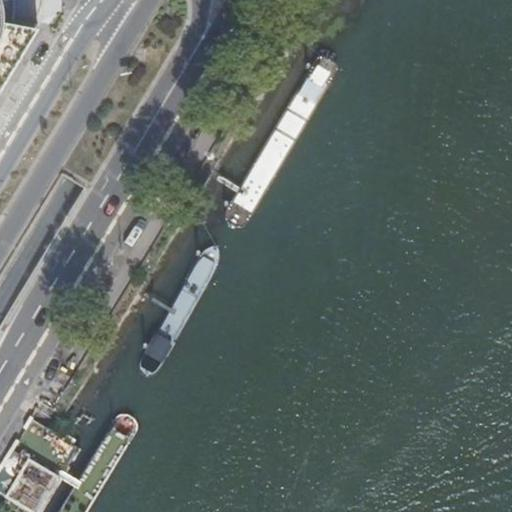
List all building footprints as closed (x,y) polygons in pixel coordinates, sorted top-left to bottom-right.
[(0,0),(0,97),(48,19),(22,14),(23,0),(0,0)] [(325,34),(229,195),(254,211),(344,48),(344,42),(342,38),(335,35),(329,33),(325,34)] [(131,364),(136,365),(140,364),(144,361),(206,256),(207,249),(207,241),(206,237),(201,238),(191,243),(187,248),(127,350),(126,356),(128,361),(131,364)] [(88,511),(138,431),(138,426),(134,421),(129,417),(122,417),(119,418),(115,423),(61,511),(88,511)] [(8,501),(12,503),(25,511),(42,511),(52,495),(23,477),(8,501)]
